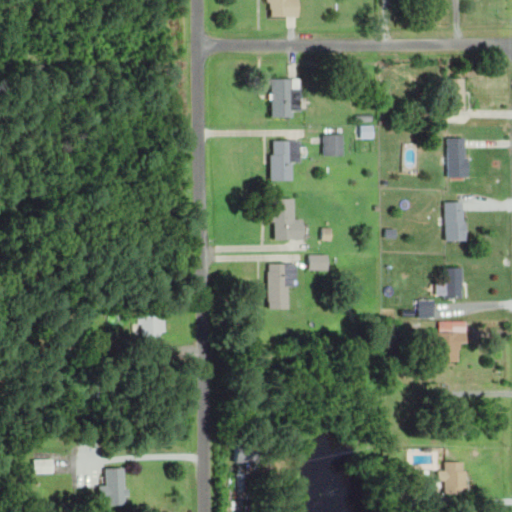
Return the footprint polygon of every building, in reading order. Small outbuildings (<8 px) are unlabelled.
[(297,16),(297,0),(266,0),(266,16),(297,16)] [(270,115),(298,115),(298,79),(270,79),(270,115)] [(462,79),(444,79),(444,110),(462,110),(462,79)] [(341,156),(341,135),(322,135),(322,156),(341,156)] [(465,177),(465,138),(446,138),(446,177),(465,177)] [(298,141),(269,141),(269,180),(289,180),(289,162),(298,162),(298,141)] [(301,240),(301,220),(292,220),(292,199),(270,199),(270,240),(301,240)] [(463,241),(463,202),(443,202),(443,241),(463,241)] [(325,270),(325,256),(308,256),(308,270),(325,270)] [(294,286),(294,264),(266,264),(267,309),(287,309),(287,287),(294,286)] [(460,298),(460,268),(441,268),(441,298),(460,298)] [(138,339),(160,339),(160,315),(138,315),(138,339)] [(464,344),(464,333),(434,333),(434,362),(457,362),(457,344),(464,344)] [(462,401),(446,401),(446,432),(462,432),(462,401)] [(257,444),(232,444),(232,464),(257,464),(257,444)] [(51,459),(31,459),(31,473),(51,473),(51,459)] [(104,487),(97,487),(97,497),(105,497),(105,506),(123,506),(123,468),(104,468),(104,487)]
